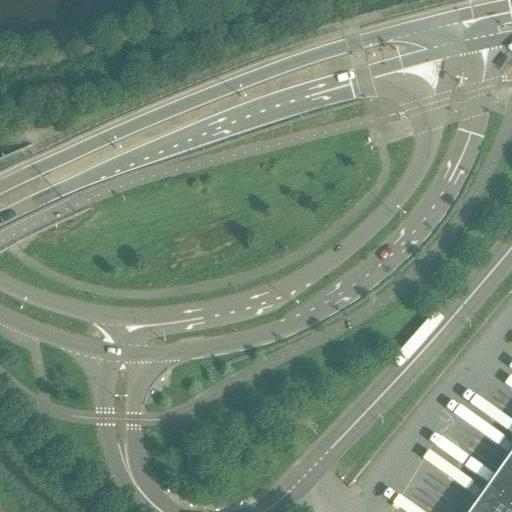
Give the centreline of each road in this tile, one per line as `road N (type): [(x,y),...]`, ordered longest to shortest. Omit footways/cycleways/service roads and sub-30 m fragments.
road 1 (secondary): [(139,355),(258,339),(339,296),(391,256),(448,183),(472,131),(481,47)]
road 2 (secondary): [(459,19),(289,66),(138,124),(0,191)]
road 3 (secondary): [(0,222),(245,115),(437,58)]
road 4 (secondary): [(437,58),(425,152),(396,202),(355,242),(301,282),(256,301),(139,319)]
road 5 (unclassified): [(511,248),(265,511)]
road 6 (unclassified): [(105,352),(106,440),(129,478)]
road 7 (unclassified): [(129,478),(139,355)]
